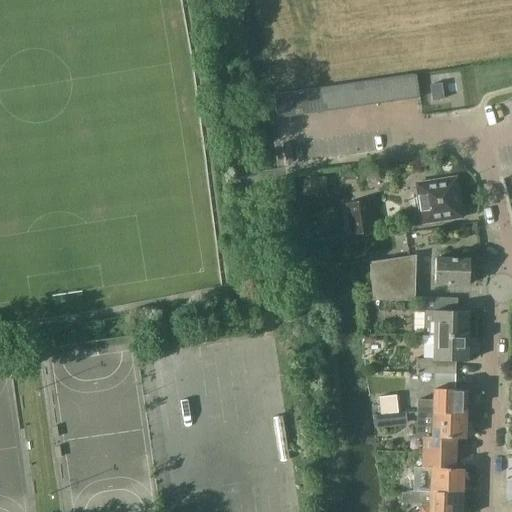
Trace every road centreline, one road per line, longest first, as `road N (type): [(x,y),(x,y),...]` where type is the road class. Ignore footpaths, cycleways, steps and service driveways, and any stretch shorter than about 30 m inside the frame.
road 1 (residential): [(511,253),(479,142),(402,120),(288,133)]
road 2 (residential): [(489,511),(493,295),(511,275)]
